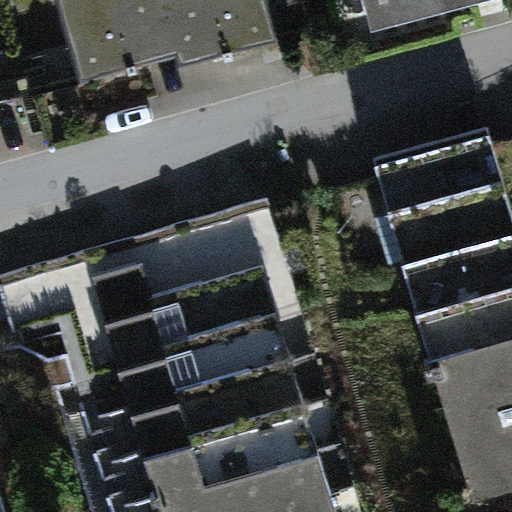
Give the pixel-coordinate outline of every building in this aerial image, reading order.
[(60,0),(82,84),(176,60),(161,0),(60,0)] [(260,0),(161,0),(176,60),(181,77),(274,54),(260,0)] [(511,2),(511,0),(351,0),(363,41),(511,2)] [(375,168),(391,226),(510,193),(494,135),(375,168)] [(391,226),(407,284),(511,254),(511,198),(510,193),(391,226)] [(269,285),(254,232),(90,279),(105,332),(269,285)] [(511,254),(407,284),(423,342),(511,316),(511,254)] [(284,338),(269,285),(105,332),(120,385),(284,338)] [(511,316),(423,342),(439,400),(511,379),(511,316)] [(300,392),(284,338),(120,385),(136,438),(300,392)] [(511,379),(439,400),(470,511),(482,511),(511,503),(511,379)] [(315,445),(300,392),(136,438),(151,491),(315,445)] [(151,491),(156,511),(334,511),(315,445),(151,491)] [(0,511),(13,511),(0,465),(0,511)]
